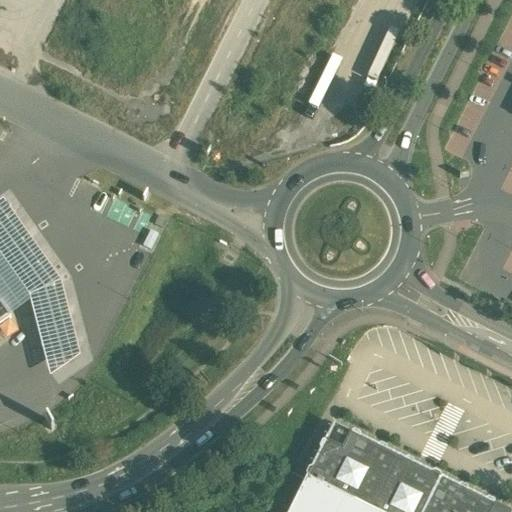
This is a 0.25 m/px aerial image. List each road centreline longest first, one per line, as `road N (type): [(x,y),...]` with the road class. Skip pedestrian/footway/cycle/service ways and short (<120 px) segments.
road 1 (secondary): [(371,171),(457,0)]
road 2 (secondary): [(371,171),(327,165),(289,188),(273,228),(280,258),(298,280)]
road 3 (secondary): [(198,430),(265,382),(329,295)]
road 4 (secondary): [(298,280),(281,319),(198,430)]
road 5 (secondary): [(198,430),(117,484),(44,511)]
road 6 (tertiary): [(387,276),(511,342)]
road 7 (secondary): [(387,276),(405,242),(405,216),(371,171)]
